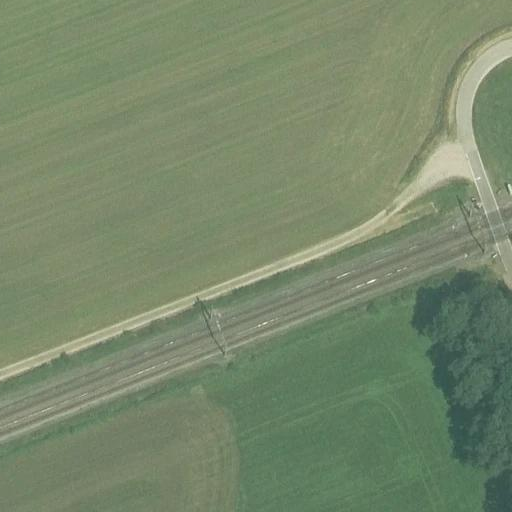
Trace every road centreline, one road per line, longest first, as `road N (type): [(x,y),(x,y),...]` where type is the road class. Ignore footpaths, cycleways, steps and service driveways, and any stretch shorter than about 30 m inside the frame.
road 1 (track): [(0,376),(335,242),(471,152)]
road 2 (residential): [(511,262),(463,115),(480,64),(511,46)]
